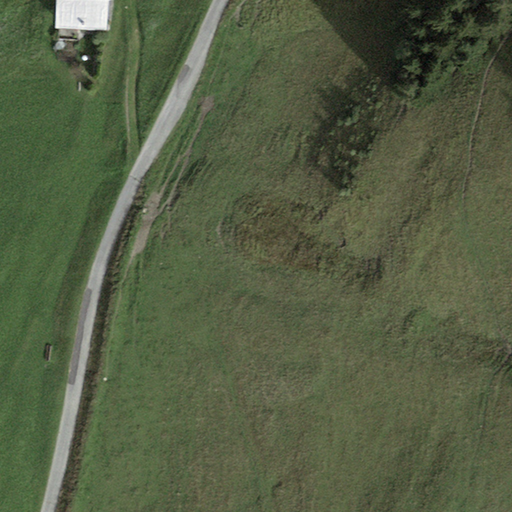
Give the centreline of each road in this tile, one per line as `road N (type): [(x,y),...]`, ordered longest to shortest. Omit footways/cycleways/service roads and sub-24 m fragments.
road 1 (unclassified): [(46,511),(103,251),(220,0)]
road 2 (track): [(140,167),(127,4)]
